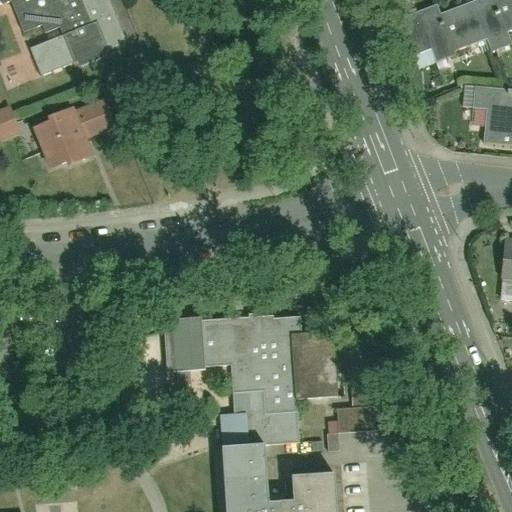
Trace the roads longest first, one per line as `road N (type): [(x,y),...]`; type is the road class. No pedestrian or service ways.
road 1 (residential): [(401,197),(231,232),(0,253)]
road 2 (tertiary): [(401,197),(511,486)]
road 3 (tertiary): [(317,0),(401,197)]
